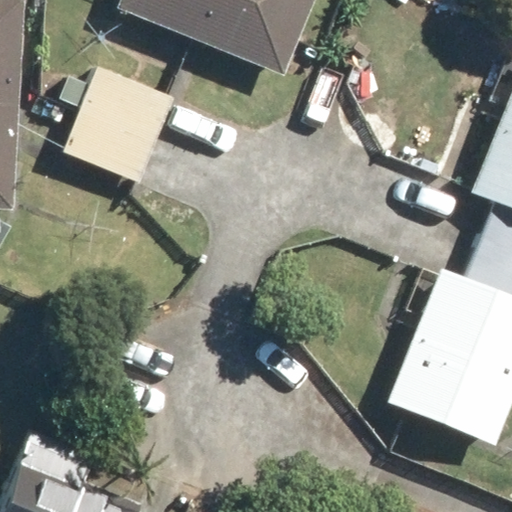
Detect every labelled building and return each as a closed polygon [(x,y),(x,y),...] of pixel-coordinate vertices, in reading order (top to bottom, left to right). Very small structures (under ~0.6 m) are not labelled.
[(25,0),(0,0),(0,202),(19,203),(25,0)] [(120,0),(119,4),(290,74),(320,0),(120,0)] [(174,93),(97,62),(60,154),(138,185),(174,93)] [(438,270),(387,398),(496,441),(511,400),(511,94),(474,189),(494,198),(462,280),(438,270)] [(94,458),(26,434),(0,510),(0,511),(142,511),(146,502),(86,481),(94,458)]
